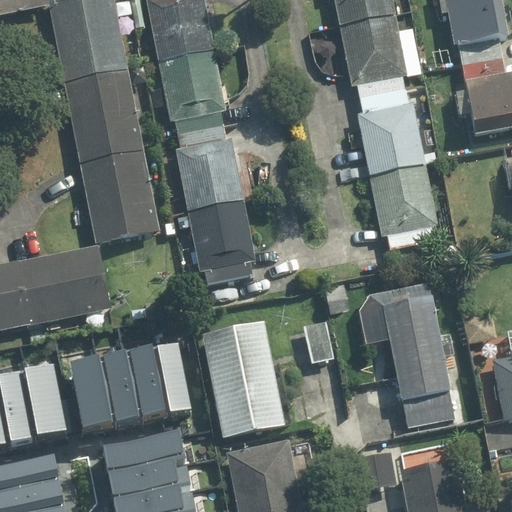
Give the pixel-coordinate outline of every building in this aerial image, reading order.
[(43,0),(0,0),(0,21),(46,11),(43,0)] [(95,251),(156,240),(111,0),(51,0),(48,1),(95,251)] [(143,5),(170,142),(177,141),(179,151),(172,152),(196,275),(203,273),(207,293),(251,284),(248,269),(254,268),(230,144),(225,145),(220,119),(226,118),(202,0),(149,0),(150,4),(143,5)] [(331,0),(350,92),(357,91),(362,118),(354,120),(378,241),(387,240),(390,256),(434,248),(431,234),(435,233),(411,110),(407,111),(401,84),(420,80),(411,34),(397,36),(390,0),(331,0)] [(488,0),(441,0),(460,121),(478,118),(480,132),(511,126),(511,77),(504,79),(500,53),(497,53),(488,0)] [(98,253),(0,269),(0,334),(109,316),(98,253)] [(350,320),(346,295),(322,298),(325,324),(350,320)] [(439,342),(430,299),(380,309),(382,320),(357,325),(363,350),(385,345),(404,434),(455,423),(443,368),(456,365),(451,339),(439,342)] [(332,364),(326,327),(291,333),(297,370),(332,364)] [(261,328),(198,342),(221,449),(284,436),(261,328)] [(510,359),(488,364),(502,426),(511,423),(511,343),(507,345),(510,359)] [(167,419),(193,414),(181,348),(155,353),(167,419)] [(141,423),(167,419),(155,353),(129,358),(141,423)] [(115,428),(141,423),(129,358),(102,363),(115,428)] [(115,428),(102,363),(71,369),(83,434),(115,428)] [(54,370),(22,376),(35,444),(67,438),(54,370)] [(0,399),(10,449),(35,444),(22,376),(0,380),(0,399)] [(0,451),(10,449),(0,399),(0,451)] [(103,451),(109,477),(186,461),(181,435),(103,451)] [(288,449),(222,460),(230,511),(308,511),(308,509),(298,511),(288,449)] [(0,469),(0,496),(60,484),(55,458),(0,469)] [(358,463),(363,497),(394,493),(390,459),(358,463)] [(109,477),(114,503),(191,487),(186,461),(109,477)] [(457,465),(396,477),(402,511),(483,511),(482,505),(466,508),(457,465)] [(0,496),(0,511),(55,511),(65,510),(60,484),(0,496)] [(114,503),(115,511),(196,511),(191,487),(114,503)]
